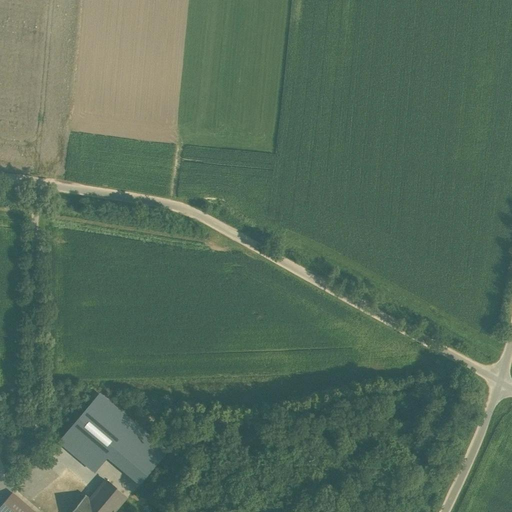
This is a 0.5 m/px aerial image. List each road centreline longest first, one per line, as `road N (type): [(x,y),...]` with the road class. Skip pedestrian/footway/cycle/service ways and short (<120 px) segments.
road 1 (unclassified): [(0,178),(188,213),(501,385)]
road 2 (unclassified): [(441,511),(501,385)]
